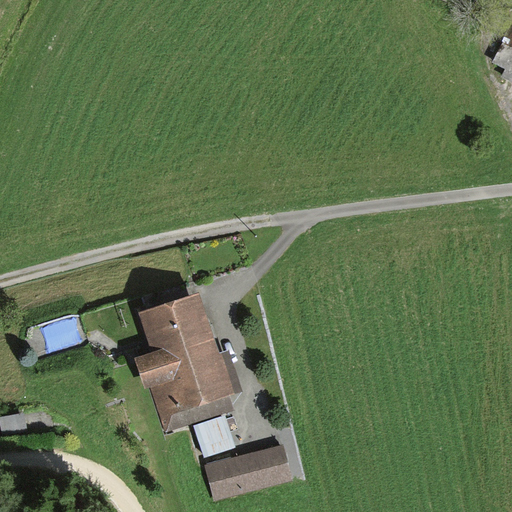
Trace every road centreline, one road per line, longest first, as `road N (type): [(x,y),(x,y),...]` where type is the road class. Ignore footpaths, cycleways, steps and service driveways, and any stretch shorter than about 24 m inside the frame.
road 1 (track): [(0,287),(191,237),(511,193)]
road 2 (track): [(0,464),(80,471),(130,511)]
